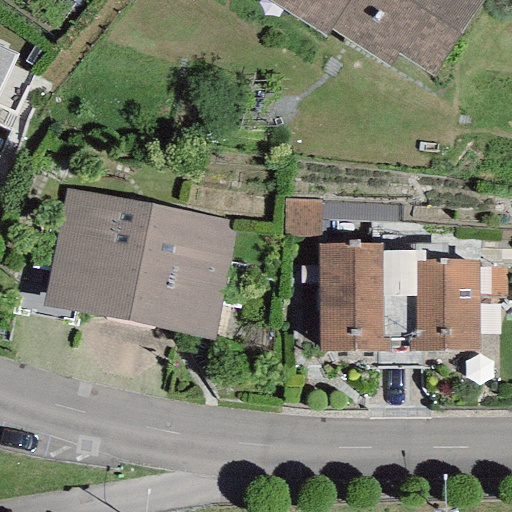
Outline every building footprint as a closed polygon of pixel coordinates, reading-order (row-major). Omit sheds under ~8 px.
[(431,77),(483,0),(266,0),(325,37),(330,30),(389,67),(397,55),(431,77)] [(0,47),(0,90),(17,55),(0,47)] [(236,223),(66,189),(43,306),(211,341),(236,223)] [(379,244),(316,244),(318,352),(478,349),(479,296),(478,268),(478,261),(424,260),(424,251),(379,252),(379,244)] [(506,295),(505,268),(478,268),(479,296),(506,295)]
